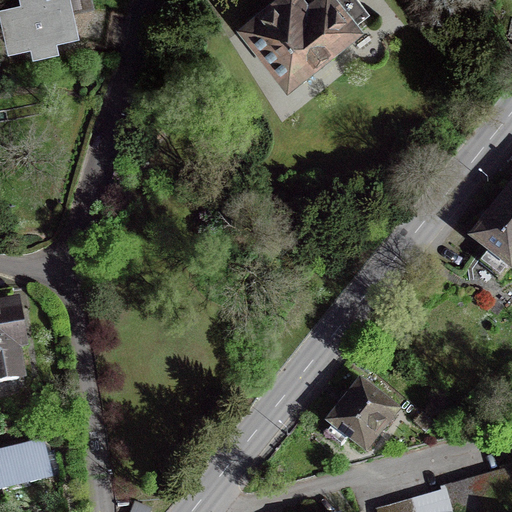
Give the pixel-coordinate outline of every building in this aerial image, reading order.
[(70,14),(87,11),(85,0),(49,0),(43,1),(43,0),(21,0),(23,5),(0,10),(9,49),(31,44),(33,55),(54,50),(52,40),(74,35),(70,14)] [(279,0),(248,25),(268,51),(289,77),(370,12),(360,0),(279,0)] [(511,194),(490,222),(477,238),(486,245),(475,259),(500,279),(511,263),(511,194)] [(15,350),(22,348),(16,312),(15,312),(13,304),(0,305),(0,383),(22,379),(22,377),(20,377),(15,350)] [(402,412),(360,378),(325,423),(331,428),(326,434),(342,447),(347,441),(367,456),(402,412)] [(0,491),(49,479),(43,454),(41,448),(0,457),(0,491)] [(445,499),(430,503),(399,511),(497,511),(511,508),(511,473),(504,476),(505,479),(495,482),(460,492),(445,496),(445,499)] [(130,511),(150,511),(152,509),(134,502),(130,511)]
